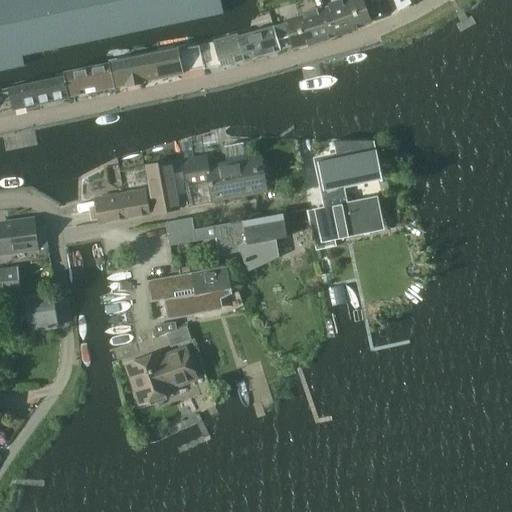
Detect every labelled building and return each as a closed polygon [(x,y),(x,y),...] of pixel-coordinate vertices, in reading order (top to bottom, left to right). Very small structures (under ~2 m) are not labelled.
[(224,11),(221,0),(0,0),(0,68),(22,64),(24,60),(23,54),(224,11)] [(330,7),(325,9),(334,36),(336,35),(337,37),(358,29),(358,27),(371,22),(371,21),(383,16),(376,0),(349,0),(343,2),(342,0),(338,0),(328,4),(330,7)] [(286,22),(274,26),(280,50),(293,46),(293,48),(308,44),(308,45),(330,39),(329,37),(334,36),(325,9),(324,10),(318,11),(317,7),(303,11),(304,15),(285,21),(286,22)] [(214,42),(200,45),(205,69),(221,65),(221,66),(278,49),(279,50),(280,50),(274,26),(273,24),(265,26),(238,34),(237,32),(214,39),(214,42)] [(200,45),(110,66),(115,87),(127,85),(128,86),(143,82),(143,81),(184,73),(184,72),(203,68),(203,69),(205,69),(200,45)] [(110,66),(64,77),(69,98),(115,87),(110,66)] [(63,74),(0,88),(0,109),(69,99),(69,98),(64,77),(63,74)] [(207,163),(206,154),(193,156),(190,142),(182,144),(184,158),(185,158),(190,182),(209,179),(212,198),(263,189),(257,154),(207,163)] [(326,202),(311,205),(318,241),(338,237),(336,229),(374,221),(368,193),(346,198),(343,185),(375,178),(374,171),(370,152),(367,153),(365,144),(335,142),(335,155),(325,157),(326,161),(320,163),(323,181),(322,182),(326,202)] [(155,213),(180,209),(188,207),(181,160),(147,165),(155,213)] [(149,213),(148,209),(145,190),(96,199),(100,222),(149,213)] [(192,215),(166,220),(170,245),(216,237),(219,254),(239,250),(249,265),(278,252),(275,237),(288,235),(284,211),(194,228),(192,215)] [(34,219),(0,223),(0,252),(37,248),(34,219)] [(214,288),(231,285),(227,264),(192,269),(192,272),(172,275),(147,279),(150,298),(169,295),(171,311),(216,304),(214,288)] [(0,293),(21,291),(18,267),(0,269),(0,293)] [(27,304),(31,330),(58,326),(53,290),(15,295),(17,305),(27,304)] [(7,306),(17,305),(15,295),(6,296),(7,306)] [(177,321),(155,326),(157,334),(162,333),(179,327),(177,321)] [(176,389),(200,380),(187,346),(163,355),(161,350),(123,363),(139,406),(178,392),(176,389)] [(204,380),(197,383),(201,394),(209,391),(204,380)]
